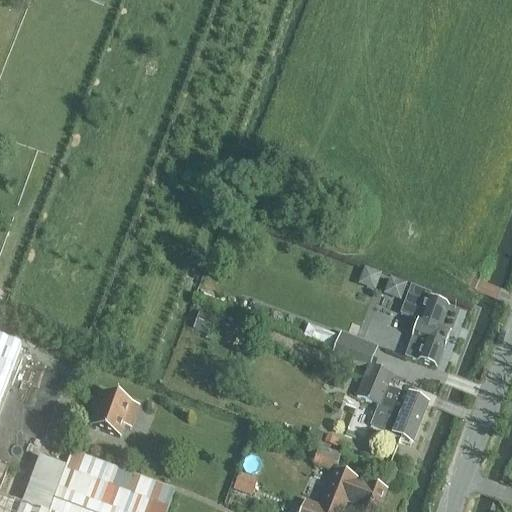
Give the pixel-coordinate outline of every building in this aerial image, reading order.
[(431,295),(411,287),(400,316),(418,323),(404,359),(437,371),(451,333),(442,330),(450,308),(429,301),(431,295)] [(199,314),(193,331),(207,336),(213,320),(199,314)] [(0,511),(35,511),(0,498),(0,491),(8,471),(0,468),(0,402),(19,350),(21,347),(0,338),(0,511)] [(375,353),(340,339),(334,355),(369,368),(375,353)] [(369,369),(364,381),(387,391),(392,378),(369,369)] [(364,381),(357,399),(378,408),(370,428),(383,433),(411,445),(427,405),(399,394),(397,397),(386,392),(387,391),(364,381)] [(119,439),(132,405),(104,395),(91,428),(119,439)] [(310,430),(305,444),(318,448),(323,435),(310,430)] [(51,511),(129,511),(140,486),(72,460),(51,511)] [(254,482),(238,476),(233,492),(248,497),(254,482)] [(319,511),(308,507),(306,511),(346,511),(348,508),(358,511),(382,511),(388,495),(369,488),(368,491),(357,487),(358,485),(335,476),(321,511),(319,511)] [(129,511),(168,511),(174,499),(140,486),(129,511)]
